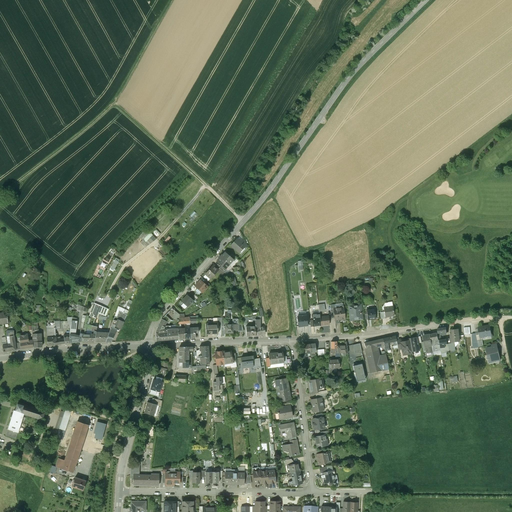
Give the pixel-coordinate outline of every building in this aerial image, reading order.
[(140,242),(145,247),(155,237),(146,229),(139,236),(142,240),(140,242)] [(159,233),(155,229),(151,233),(155,237),(159,233)] [(241,243),(237,239),(233,243),(234,245),(232,246),(233,248),(234,249),(236,249),(239,252),(244,246),(241,243)] [(220,256),(229,264),(233,260),(229,257),(225,252),(222,255),(222,254),(220,256)] [(217,261),(221,265),(225,269),(229,264),(220,256),(218,258),(219,259),(217,261)] [(205,274),(210,278),(217,271),(218,270),(217,270),(213,266),(205,274)] [(219,268),(217,270),(218,270),(217,271),(223,276),(226,274),(224,272),(219,268)] [(200,280),(195,286),(202,293),(207,287),(208,287),(204,284),(200,280)] [(187,295),(181,301),(187,307),(192,301),(193,300),(190,298),(187,295)] [(90,317),(95,319),(98,313),(100,306),(95,304),(90,317)] [(330,305),(331,312),(334,312),(335,324),(339,323),(339,321),(339,320),(344,319),(343,306),(342,306),(339,306),(338,307),(338,308),(335,308),(335,304),(330,305)] [(360,305),(349,306),(351,320),(362,319),(360,305)] [(100,306),(98,313),(104,316),(107,308),(100,306)] [(384,312),(385,317),(394,316),(393,306),(385,307),(386,312),(384,312)] [(374,309),(366,310),(367,314),(368,320),(376,319),(374,309)] [(109,333),(106,342),(111,342),(116,330),(114,329),(115,326),(121,329),(124,322),(120,321),(124,313),(119,311),(117,317),(116,317),(114,317),(112,324),(109,333)] [(312,314),(313,320),(314,326),(321,326),(320,317),(319,314),(316,315),(316,314),(312,314)] [(157,341),(178,339),(178,329),(171,329),(163,329),(164,326),(166,322),(167,322),(169,318),(165,315),(161,319),(156,330),(156,333),(157,341)] [(306,315),(297,316),(298,326),(307,325),(306,315)] [(328,316),(320,317),(321,326),(329,325),(328,316)] [(206,334),(218,334),(218,326),(218,324),(217,324),(217,318),(213,318),(213,324),(205,324),(206,334)] [(225,329),(225,333),(233,333),(232,331),(236,331),(236,330),(238,330),(238,323),(238,320),(238,319),(232,319),(232,324),(225,325),(225,326),(225,329)] [(255,327),(255,331),(264,329),(264,326),(260,327),(260,319),(255,319),(255,324),(255,327)] [(471,326),(464,327),(464,335),(469,335),(469,336),(472,336),(472,334),(471,326)] [(480,333),(480,336),(481,336),(483,336),(491,335),(489,326),(479,328),(480,333)] [(246,336),(255,336),(255,331),(255,327),(246,327),(246,336)] [(452,334),(450,334),(451,342),(460,341),(458,329),(452,330),(452,334)] [(57,344),(65,343),(64,338),(56,339),(55,330),(46,330),(47,345),(57,344)] [(94,342),(106,342),(109,333),(96,332),(94,342)] [(33,342),(41,342),(41,333),(38,334),(32,334),(33,339),(33,342)] [(89,342),(90,334),(85,334),(82,333),(82,338),(81,341),(89,342)] [(20,344),(21,349),(33,347),(33,342),(33,339),(28,340),(27,334),(20,335),(19,340),(20,344)] [(426,350),(427,353),(433,352),(432,348),(432,344),(431,341),(430,335),(430,334),(423,336),(424,342),(426,350)] [(11,344),(7,345),(8,351),(15,350),(15,344),(14,336),(10,336),(11,344)] [(395,336),(382,339),(384,347),(388,346),(388,343),(393,341),(396,341),(395,336)] [(410,339),(412,351),(420,350),(419,344),(417,337),(410,339)] [(410,339),(401,341),(401,342),(400,342),(401,349),(403,355),(413,353),(412,351),(410,339)] [(359,344),(353,345),(355,354),(362,352),(360,343),(359,344)] [(441,348),(441,353),(447,352),(446,350),(449,350),(448,345),(447,345),(447,344),(445,344),(445,347),(441,348)] [(377,351),(376,345),(371,347),(365,348),(367,358),(366,358),(367,358),(369,367),(370,373),(381,371),(378,356),(377,351)] [(202,351),(208,351),(208,346),(199,347),(199,349),(198,351),(196,351),(196,356),(198,356),(202,356),(202,351)] [(496,347),(487,349),(490,362),(499,360),(496,347)] [(188,351),(179,351),(179,362),(182,362),(182,367),(185,367),(189,367),(188,351)] [(224,364),(222,352),(222,351),(215,352),(215,356),(216,365),(224,364)] [(225,351),(222,352),(224,364),(232,363),(231,354),(231,351),(225,352),(225,351)] [(275,353),(277,363),(283,362),(284,362),(283,357),(283,352),(275,353)] [(270,364),(277,363),(275,353),(268,354),(269,358),(270,364)] [(386,354),(378,356),(381,371),(388,369),(386,354)] [(253,356),(241,358),(242,368),(253,367),(252,361),(254,361),(253,359),(253,356)] [(259,358),(253,359),(254,361),(252,361),(253,367),(253,368),(261,367),(259,358)] [(329,359),(329,368),(333,368),(339,368),(339,359),(329,359)] [(353,372),(355,380),(356,380),(361,379),(360,378),(364,377),(362,364),(353,366),(354,372),(353,372)] [(154,379),(151,389),(159,391),(163,378),(156,376),(155,379),(154,379)] [(276,391),(277,391),(288,389),(286,378),(274,380),(276,391)] [(308,381),(309,394),(315,393),(325,391),(322,378),(308,381)] [(443,380),(438,381),(438,384),(434,384),(435,391),(444,390),(443,380)] [(288,389),(277,391),(278,396),(279,396),(280,402),(291,400),(288,389)] [(310,400),(313,412),(324,410),(321,398),(316,399),(310,400)] [(44,413),(41,410),(42,406),(24,400),(23,404),(22,404),(22,405),(17,404),(15,410),(16,410),(15,411),(24,414),(38,419),(43,418),(44,413)] [(147,402),(144,412),(154,415),(157,405),(153,404),(147,402)] [(278,413),(279,419),(292,417),(290,406),(285,406),(277,408),(278,412),(277,412),(278,414),(278,413)] [(64,430),(70,411),(65,410),(63,418),(59,429),(64,430)] [(24,414),(15,411),(13,411),(11,420),(21,423),(24,414)] [(314,427),(314,430),(325,428),(324,422),(325,421),(324,418),(323,418),(323,417),(316,418),(312,419),(313,423),(312,424),(313,427),(314,427)] [(21,423),(11,420),(8,429),(18,432),(21,423)] [(72,473),(88,425),(77,421),(67,452),(66,452),(66,453),(67,453),(64,460),(62,469),(72,473)] [(105,424),(99,422),(94,440),(101,442),(105,424)] [(293,423),(279,426),(280,432),(286,431),(288,438),(289,438),(296,437),(293,423)] [(18,432),(8,429),(6,435),(16,439),(18,432)] [(314,437),(316,448),(327,446),(325,435),(321,436),(314,437)] [(290,456),(299,454),(297,443),(290,444),(282,445),(283,451),(289,449),(290,456)] [(317,454),(319,465),(329,463),(327,452),(324,453),(317,454)] [(62,469),(64,460),(58,458),(55,467),(56,467),(62,469)] [(300,471),(298,463),(288,465),(290,473),(291,473),(300,471)] [(54,473),(56,467),(55,467),(50,465),(48,471),(54,473)] [(254,483),(261,483),(260,471),(259,467),(252,468),(253,471),(253,472),(254,483)] [(267,470),(260,471),(261,483),(268,482),(267,471),(267,470)] [(274,470),(267,471),(268,482),(268,483),(275,482),(274,476),(274,470)] [(327,472),(322,473),(322,475),(321,475),(321,476),(321,477),(322,478),(324,484),(328,483),(328,485),(334,484),(335,484),(335,481),(333,481),(332,476),(335,476),(334,470),(327,472)] [(300,471),(291,473),(292,482),(293,486),(302,484),(301,480),(300,471)] [(165,483),(165,485),(172,485),(173,482),(179,482),(179,474),(179,472),(170,472),(170,474),(165,473),(165,483)] [(134,485),(159,485),(159,474),(151,474),(151,475),(139,475),(134,475),(134,485)] [(86,481),(75,477),(72,487),(83,490),(86,481)] [(131,501),(130,511),(140,511),(141,509),(146,509),(146,501),(131,501)] [(176,501),(164,501),(163,511),(175,511),(176,507),(176,501)] [(192,501),(182,501),(182,511),(181,511),(192,511),(193,506),(193,501),(192,501)] [(264,502),(255,502),(255,507),(254,511),(260,511),(264,511),(263,511),(264,511),(264,507),(264,502)] [(280,502),(270,502),(270,511),(279,511),(280,511),(280,502)]
